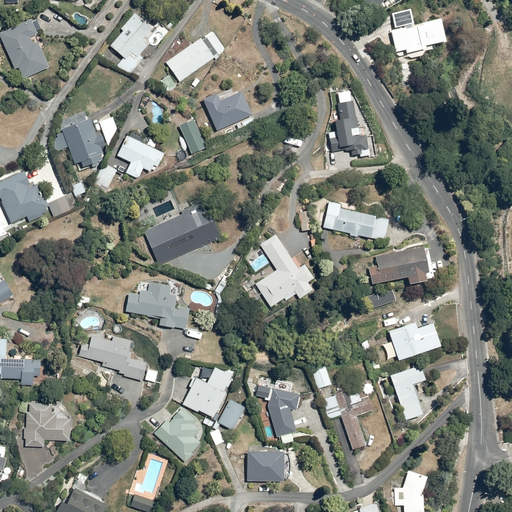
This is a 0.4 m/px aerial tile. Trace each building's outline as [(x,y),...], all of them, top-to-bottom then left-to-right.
[(363,0),(379,12),(387,0),(363,0)] [(407,51),(408,56),(436,50),(436,47),(448,45),(442,19),(415,25),(412,10),(392,15),(395,30),(392,31),(397,54),(407,51)] [(124,32),(111,46),(124,59),(116,66),(128,77),(146,58),(141,54),(151,44),(146,38),(154,30),(137,14),(122,30),(124,32)] [(21,23),(0,33),(17,69),(20,67),(26,80),(51,68),(40,45),(36,47),(32,38),(39,34),(32,21),(22,26),(21,23)] [(202,39),(167,63),(173,71),(161,79),(168,91),(216,58),(214,55),(224,48),(214,34),(203,41),(202,39)] [(218,93),(204,100),(218,132),(236,125),(241,133),(259,125),(243,91),(222,101),(218,93)] [(357,120),(355,103),(334,105),(336,132),(329,132),(331,151),(355,149),(355,151),(358,151),(358,157),(370,156),(368,136),(361,137),(360,120),(357,120)] [(119,129),(111,111),(99,119),(110,147),(119,129)] [(205,147),(192,117),(178,123),(191,153),(205,147)] [(93,120),(62,130),(63,133),(52,137),(57,152),(70,147),(75,165),(82,163),(83,168),(104,161),(102,157),(106,156),(103,147),(107,146),(103,135),(98,137),(93,120)] [(128,135),(118,156),(132,163),(127,173),(140,180),(145,169),(156,175),(167,153),(128,135)] [(118,170),(106,163),(94,183),(107,190),(118,170)] [(26,171),(0,183),(0,200),(1,199),(13,224),(28,217),(32,225),(52,215),(54,219),(78,207),(71,192),(49,202),(41,185),(34,188),(26,171)] [(86,193),(82,181),(76,184),(75,182),(70,184),(76,201),(84,198),(83,194),(86,193)] [(131,203),(160,266),(223,237),(204,195),(180,206),(170,185),(131,203)] [(392,215),(330,201),(324,227),(352,234),(352,236),(359,237),(360,236),(386,242),(392,215)] [(6,229),(0,231),(0,241),(9,237),(6,229)] [(277,269),(256,283),(273,308),(286,300),(288,302),(298,296),(301,300),(315,290),(310,282),(313,280),(280,231),(243,255),(255,273),(272,262),(277,269)] [(425,248),(377,256),(379,265),(370,266),(373,285),(410,279),(411,286),(428,283),(427,275),(430,274),(425,248)] [(0,304),(14,297),(6,282),(0,284),(0,304)] [(188,330),(190,308),(180,307),(180,309),(177,309),(178,306),(179,294),(172,294),(173,284),(150,282),(149,290),(141,290),(140,293),(130,292),(127,313),(161,318),(160,327),(188,330)] [(417,323),(389,332),(392,342),(383,345),(389,361),(398,358),(399,363),(442,349),(434,325),(419,330),(417,323)] [(129,357),(133,340),(114,336),(113,341),(93,336),(91,345),(82,343),(79,357),(103,363),(102,367),(122,371),(121,374),(126,376),(125,378),(147,383),(152,362),(129,357)] [(8,341),(0,340),(0,375),(2,375),(1,380),(22,381),(22,386),(35,386),(35,376),(42,376),(42,359),(34,359),(34,354),(27,354),(27,360),(20,360),(20,356),(15,356),(15,360),(7,360),(8,341)] [(325,362),(311,368),(320,391),(334,385),(325,362)] [(403,373),(392,376),(406,422),(425,416),(416,386),(429,382),(424,366),(411,370),(410,364),(401,366),(403,373)] [(226,371),(217,367),(214,372),(200,366),(190,387),(191,388),(183,406),(199,413),(200,411),(206,414),(202,423),(212,427),(236,374),(227,370),(226,371)] [(366,384),(323,400),(330,420),(341,416),(354,451),(369,446),(359,416),(376,410),(366,384)] [(257,397),(266,398),(266,402),(271,403),(270,409),(278,438),(297,432),(291,409),(291,389),(258,386),(257,397)] [(254,397),(233,387),(226,403),(228,404),(218,423),(236,432),(254,397)] [(36,404),(31,404),(31,412),(27,412),(27,428),(24,428),(24,438),(27,438),(27,447),(40,447),(40,448),(46,448),(46,442),(72,442),(71,404),(39,404),(39,400),(36,400),(36,404)] [(204,427),(185,408),(172,422),(168,419),(156,434),(186,465),(204,446),(199,441),(205,435),(200,431),(204,427)] [(219,430),(207,435),(213,447),(225,442),(219,430)] [(0,447),(0,487),(9,453),(5,452),(5,449),(0,447)] [(278,483),(278,481),(285,481),(285,471),(286,453),(249,452),(247,481),(278,483)] [(429,476),(409,470),(403,487),(394,487),(395,507),(404,507),(404,511),(425,511),(425,491),(429,476)] [(104,511),(108,506),(76,489),(67,505),(61,502),(55,511),(104,511)] [(154,498),(136,493),(132,506),(150,511),(154,498)] [(380,511),(378,503),(349,511),(380,511)]
